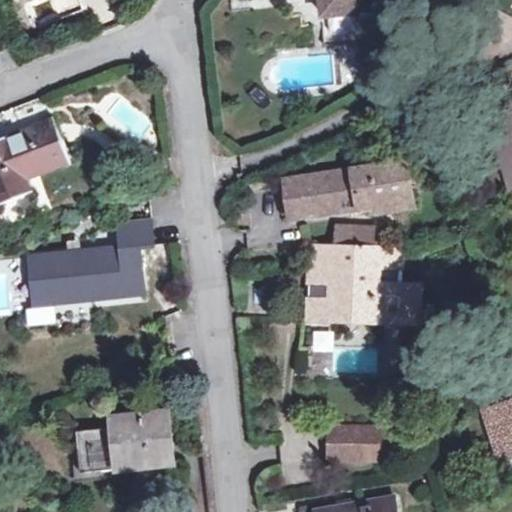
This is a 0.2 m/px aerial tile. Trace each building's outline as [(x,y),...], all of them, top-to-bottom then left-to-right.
[(326,0),(327,12),(324,12),(328,43),(370,40),(366,9),(364,9),(362,0),(326,0)] [(482,0),(511,15),(511,8),(496,0),(482,0)] [(511,0),(496,0),(511,8),(511,0)] [(511,190),(511,189),(511,107),(482,117),(496,158),(500,156),(511,190)] [(39,192),(33,179),(76,161),(60,118),(0,141),(0,192),(5,206),(39,192)] [(393,205),(394,211),(414,208),(408,164),(289,183),(296,221),(393,205)] [(152,294),(150,279),(148,249),(160,248),(158,223),(122,227),(124,249),(33,259),(36,285),(40,284),(42,304),(92,299),(92,303),(152,294)] [(339,227),(339,246),(377,247),(377,228),(339,227)] [(377,247),(339,246),(312,246),(311,319),(400,321),(401,281),(403,248),(377,247)] [(150,279),(152,294),(174,292),(172,277),(150,279)] [(401,281),(400,321),(421,322),(422,282),(401,281)] [(310,328),(306,372),(330,374),(334,331),(310,328)] [(511,457),(511,407),(488,416),(504,460),(511,457)] [(81,425),(85,468),(177,461),(172,412),(116,416),(116,422),(81,425)] [(375,458),(375,429),(330,427),(329,458),(375,458)] [(338,500),(338,506),(316,508),(316,511),(394,511),(393,500),(360,503),(359,498),(338,500)]
